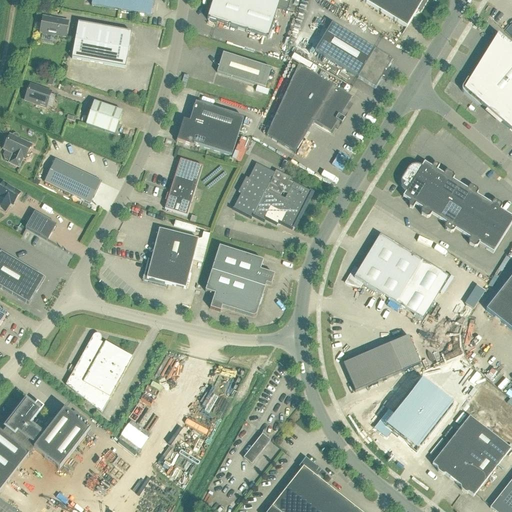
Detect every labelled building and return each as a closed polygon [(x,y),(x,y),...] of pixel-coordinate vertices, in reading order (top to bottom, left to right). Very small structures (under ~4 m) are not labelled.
[(150,17),(153,0),(92,0),(91,7),(118,12),(150,17)] [(268,40),(277,10),(247,0),(213,0),(207,21),(268,40)] [(287,13),(290,0),(247,0),(277,10),(287,13)] [(364,0),(363,3),(406,29),(417,12),(420,14),(428,1),(425,0),(364,0)] [(65,39),(68,23),(42,18),(40,34),(65,39)] [(331,21),(313,51),(374,89),(393,60),(331,21)] [(125,70),(131,34),(78,24),(71,60),(125,70)] [(478,68),(463,91),(485,110),(501,123),(511,132),(511,48),(498,36),(478,68)] [(264,89),(270,70),(223,55),(217,74),(264,89)] [(331,134),(351,99),(298,67),(266,137),(295,155),(313,124),(331,134)] [(46,109),(51,94),(30,86),(24,102),(46,109)] [(114,136),(122,113),(93,103),(86,126),(114,136)] [(231,158),(243,120),(195,104),(189,123),(183,122),(176,143),(193,148),(193,146),(231,158)] [(32,119),(33,112),(15,107),(13,114),(32,119)] [(18,138),(17,136),(15,136),(13,136),(12,137),(10,136),(7,141),(6,140),(5,142),(4,143),(4,145),(5,146),(3,151),(13,155),(9,164),(19,169),(23,160),(25,161),(31,146),(19,140),(18,138)] [(187,217),(202,168),(180,161),(164,210),(187,217)] [(90,205),(100,183),(55,162),(44,184),(90,205)] [(436,171),(436,172),(439,167),(436,165),(433,166),(432,169),(424,164),(421,168),(419,167),(417,167),(414,167),(412,167),(410,168),(408,170),(407,171),(404,176),(425,189),(436,171)] [(265,220),(278,227),(280,225),(292,231),(312,194),(311,193),(311,194),(289,182),(290,179),(276,172),(275,175),(256,166),(248,180),(246,179),(238,194),(241,195),(233,210),(232,211),(252,220),(253,218),(264,223),(265,220)] [(437,196),(450,174),(448,173),(445,173),(443,176),(436,172),(436,171),(425,189),(437,196)] [(449,203),(460,186),(452,182),(454,179),(453,176),(450,174),(437,196),(449,203)] [(415,206),(425,189),(404,176),(402,180),(401,182),(400,184),(400,186),(401,189),(402,191),(403,193),(405,194),(402,198),(410,203),(408,206),(409,209),(412,211),(415,206)] [(20,194),(3,184),(0,188),(0,209),(6,213),(9,207),(12,208),(20,194)] [(460,186),(449,203),(461,211),(474,189),(472,188),(469,188),(467,191),(460,186)] [(424,218),(437,196),(425,189),(415,206),(422,211),(420,213),(421,216),(424,218)] [(473,218),(484,201),(476,196),(477,194),(477,191),(474,189),(461,211),(473,218)] [(438,221),(449,203),(437,196),(424,218),(426,219),(429,219),(431,216),(438,221)] [(485,226),(498,204),(495,202),(493,203),(491,206),(484,201),(473,218),(485,226)] [(448,233),(461,211),(449,203),(438,221),(446,225),(444,228),(445,231),(448,233)] [(498,204),(485,226),(503,238),(511,223),(511,218),(500,211),(501,209),(501,206),(498,204)] [(462,236),(473,218),(461,211),(448,233),(450,234),(453,233),(455,231),(462,236)] [(34,214),(25,230),(61,250),(70,234),(34,214)] [(471,247),(485,226),(473,218),(462,236),(469,240),(468,243),(469,246),(471,247)] [(485,226),(471,247),(474,249),(477,248),(478,246),(493,255),(503,238),(485,226)] [(185,290),(198,241),(159,231),(151,262),(148,261),(142,282),(164,288),(165,285),(185,290)] [(423,259),(408,250),(389,239),(381,234),(359,269),(354,267),(345,283),(361,288),(362,286),(370,290),(396,306),(422,322),(450,276),(424,260),(423,259)] [(271,287),(274,276),(260,272),(263,262),(219,248),(205,293),(214,296),(210,310),(220,313),(222,309),(253,319),(256,317),(266,285),(271,287)] [(44,279),(0,254),(0,289),(28,306),(44,279)] [(511,330),(511,277),(487,310),(511,330)] [(104,345),(100,343),(101,342),(101,341),(101,340),(101,339),(101,338),(100,337),(99,336),(98,336),(97,335),(96,335),(95,336),(94,336),(93,337),(65,386),(101,415),(132,359),(105,344),(104,345)] [(356,393),(383,381),(401,373),(411,369),(420,365),(418,360),(410,342),(408,337),(398,341),(393,343),(389,345),(378,350),(373,352),(371,353),(344,365),(356,393)] [(388,411),(373,430),(386,441),(391,435),(416,454),(453,406),(422,382),(395,416),(388,411)] [(6,430),(1,436),(0,434),(0,493),(28,457),(26,455),(30,449),(59,471),(90,431),(64,411),(54,424),(43,416),(39,421),(35,418),(39,413),(25,403),(5,429),(6,430)] [(450,442),(475,462),(491,475),(510,451),(469,419),(450,442)] [(261,437),(243,460),(251,466),(269,443),(261,437)] [(456,485),(475,462),(450,442),(432,466),(437,470),(437,471),(438,473),(441,476),(443,476),(445,476),(456,485)] [(110,463),(116,456),(98,443),(92,451),(110,463)] [(473,498),(491,475),(475,462),(456,485),(460,488),(460,490),(461,492),(464,494),(466,495),(468,494),(473,498)] [(358,511),(318,480),(321,477),(306,465),(268,511),(358,511)] [(166,479),(169,471),(158,468),(155,476),(166,479)] [(75,480),(72,484),(81,490),(84,486),(75,480)] [(511,511),(511,481),(490,509),(492,511),(511,511)]
